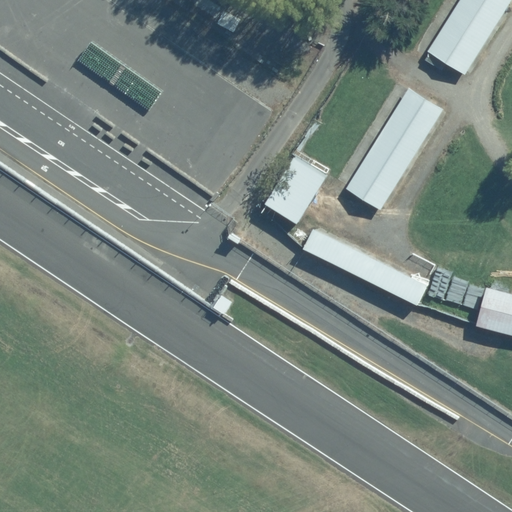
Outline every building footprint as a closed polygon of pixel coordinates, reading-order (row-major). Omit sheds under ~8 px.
[(511,0),(460,0),(430,49),(467,72),(511,0)] [(441,112),(409,91),(345,191),(380,212),(441,112)] [(325,179),(293,159),(262,208),(294,226),(325,179)] [(425,287),(311,233),(301,253),(413,308),(425,287)] [(511,297),(484,291),(475,329),(511,337),(511,297)]
